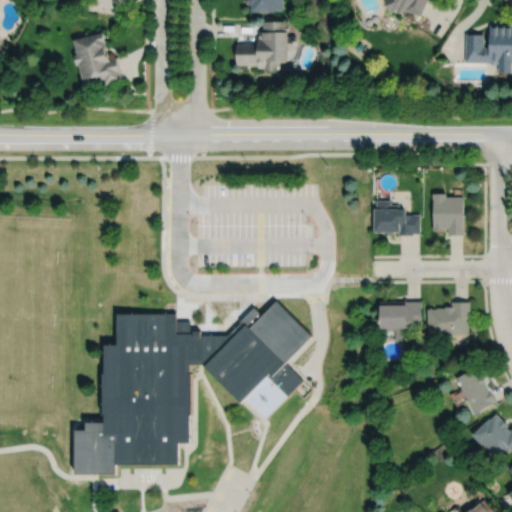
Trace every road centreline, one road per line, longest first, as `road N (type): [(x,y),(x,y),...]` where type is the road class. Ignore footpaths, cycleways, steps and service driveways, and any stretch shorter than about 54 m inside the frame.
road 1 (residential): [(0,132),(511,131)]
road 2 (residential): [(511,267),(375,268)]
road 3 (residential): [(198,133),(196,0)]
road 4 (residential): [(162,0),(162,133)]
road 5 (residential): [(498,132),(497,232),(511,261)]
